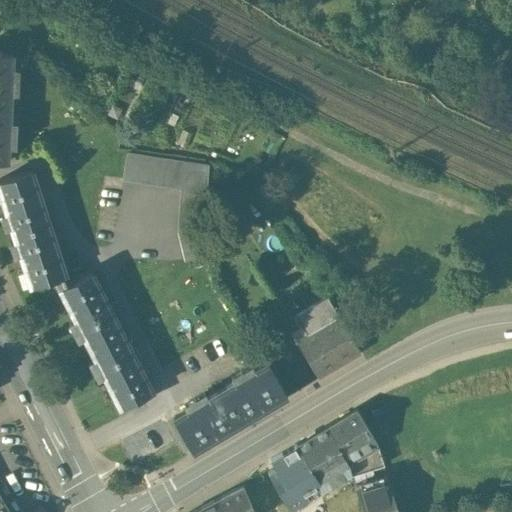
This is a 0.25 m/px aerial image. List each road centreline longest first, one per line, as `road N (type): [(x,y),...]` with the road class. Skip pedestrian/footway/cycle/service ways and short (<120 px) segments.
road 1 (secondary): [(511,324),(433,345),(376,372),(141,511)]
road 2 (track): [(408,186),(53,0)]
road 3 (residential): [(96,511),(0,325)]
